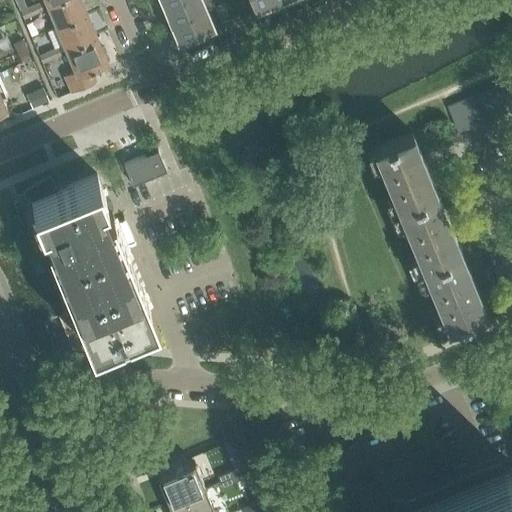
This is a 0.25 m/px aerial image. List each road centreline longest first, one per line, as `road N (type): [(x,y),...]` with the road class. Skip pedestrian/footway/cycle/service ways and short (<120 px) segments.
road 1 (residential): [(192,381),(383,395),(511,343)]
road 2 (residential): [(154,83),(354,0)]
road 3 (residential): [(13,412),(105,378),(192,381)]
road 4 (residential): [(0,153),(154,83)]
road 5 (residential): [(157,292),(129,222),(197,195)]
